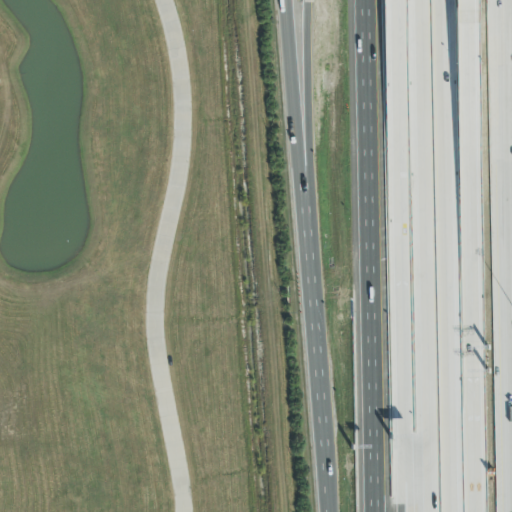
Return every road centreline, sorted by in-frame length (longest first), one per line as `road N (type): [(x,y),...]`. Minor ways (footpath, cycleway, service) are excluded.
road 1 (motorway): [(414,0),(428,511)]
road 2 (motorway): [(453,511),(441,0)]
road 3 (motorway): [(479,511),(467,10)]
road 4 (motorway): [(393,0),(402,418)]
road 5 (motorway): [(509,511),(501,101)]
road 6 (motorway): [(362,103),(373,511)]
road 7 (secondary): [(303,191),(329,511)]
road 8 (secondary): [(287,0),(303,191)]
road 9 (motorway): [(307,0),(303,191)]
